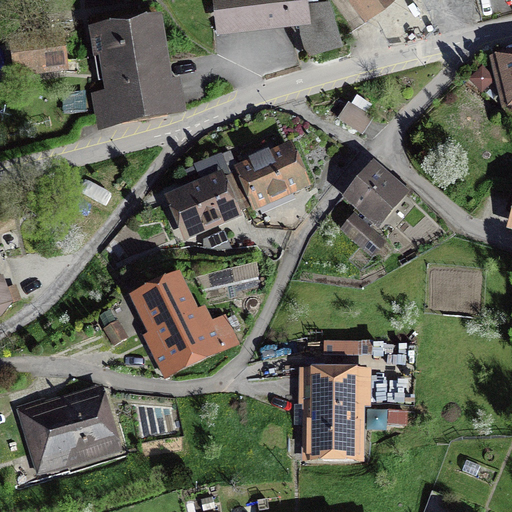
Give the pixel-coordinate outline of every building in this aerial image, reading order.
[(309,0),(303,1),(302,0),(215,0),(217,26),(294,14),(307,50),(341,39),(331,0),(309,0)] [(97,93),(102,124),(184,110),(179,82),(163,84),(150,13),(92,23),(104,92),(97,93)] [(59,37),(14,42),(17,67),(62,62),(59,37)] [(511,105),(511,60),(494,68),(509,107),(511,105)] [(246,210),(307,183),(292,148),(230,175),(246,210)] [(188,232),(246,210),(230,175),(223,155),(195,167),(203,187),(175,199),(188,232)] [(371,168),(348,196),(377,220),(401,192),(371,168)] [(351,218),(341,230),(369,253),(379,240),(351,218)] [(0,309),(11,305),(0,277),(0,309)] [(174,281),(133,300),(150,334),(146,336),(165,375),(235,342),(223,316),(197,329),(174,281)] [(369,376),(304,375),(303,406),(309,406),(308,456),(359,457),(360,406),(369,406),(369,376)] [(76,410),(31,423),(40,452),(39,452),(41,458),(74,448),(78,463),(114,451),(97,393),(73,400),(76,410)]
